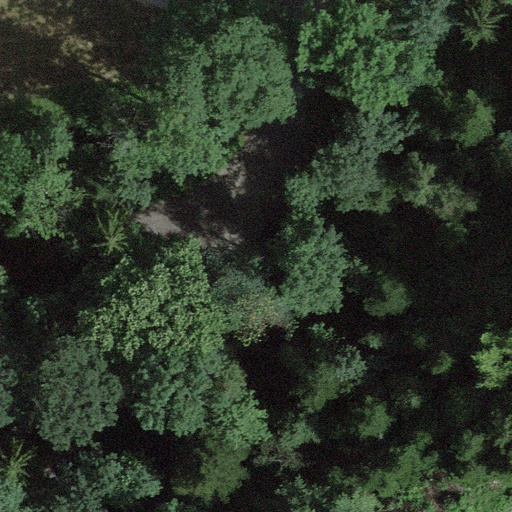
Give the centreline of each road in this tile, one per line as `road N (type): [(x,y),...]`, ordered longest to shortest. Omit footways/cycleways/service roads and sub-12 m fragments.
road 1 (track): [(290,126),(243,239),(22,511)]
road 2 (track): [(0,259),(127,230),(205,199),(290,126)]
road 3 (track): [(290,126),(267,24),(290,0)]
